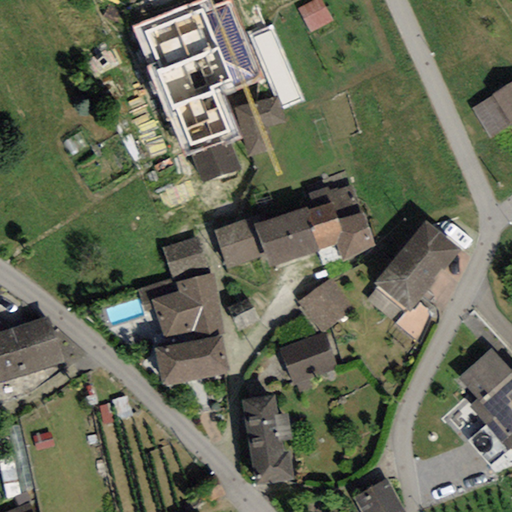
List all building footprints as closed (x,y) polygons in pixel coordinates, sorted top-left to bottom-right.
[(319,0),(318,0),(297,11),(309,34),(332,22),(319,0)] [(205,11),(139,35),(154,76),(152,76),(170,123),(175,121),(188,156),(190,156),(202,190),(241,175),(229,143),(234,141),(218,98),(235,91),(233,86),(254,79),(228,10),(208,18),(205,11)] [(274,40),(254,47),(275,100),(277,99),(280,107),(297,100),(274,40)] [(511,85),(472,110),(489,139),(511,125),(511,85)] [(280,107),(277,99),(275,100),(229,115),(245,162),(278,152),(270,130),(286,125),(280,107)] [(314,214),(306,217),(319,254),(335,248),(341,266),(374,251),(351,187),(330,194),(328,189),(308,197),(314,214)] [(306,217),(305,213),(265,227),(261,216),(213,232),(226,271),(264,258),(270,275),(320,257),(319,254),(306,217)] [(374,291),(410,318),(460,254),(425,226),(374,291)] [(200,237),(164,246),(172,279),(208,270),(200,237)] [(177,295),(151,303),(158,342),(187,337),(188,341),(224,332),(214,275),(175,285),(177,295)] [(353,312),(331,280),(299,302),(321,334),(353,312)] [(0,335),(0,386),(63,367),(49,321),(0,335)] [(325,337),(280,352),(293,388),(337,372),(325,337)] [(222,342),(156,356),(163,391),(229,378),(222,342)] [(511,370),(509,373),(490,352),(457,382),(471,396),(445,420),(490,468),(506,452),(508,454),(511,450),(511,370)] [(275,401),(241,406),(255,492),(294,485),(290,456),(284,457),(282,446),(292,445),(287,419),(278,420),(275,401)] [(51,432),(32,438),(37,454),(56,448),(51,432)] [(404,511),(386,481),(353,500),(359,511),(404,511)] [(32,511),(29,503),(9,511),(32,511)]
